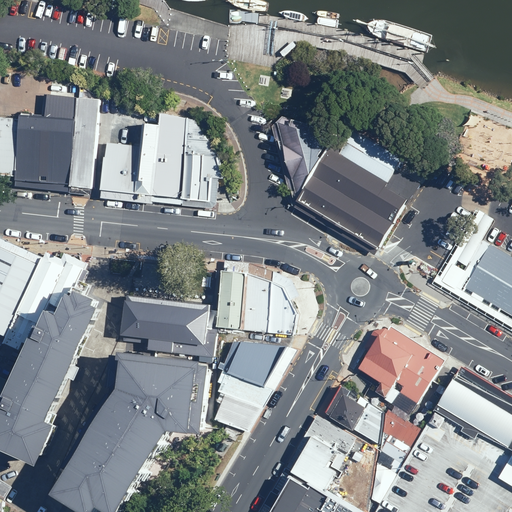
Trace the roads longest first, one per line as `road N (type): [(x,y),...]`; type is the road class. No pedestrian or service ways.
road 1 (residential): [(0,28),(114,47),(205,77),(248,135),(264,231)]
road 2 (residential): [(0,211),(226,235)]
road 3 (residential): [(275,434),(338,289)]
road 4 (residential): [(365,307),(275,434)]
road 5 (residential): [(381,292),(511,364)]
